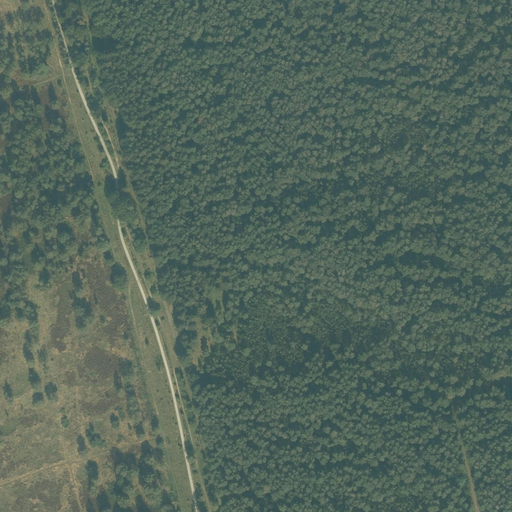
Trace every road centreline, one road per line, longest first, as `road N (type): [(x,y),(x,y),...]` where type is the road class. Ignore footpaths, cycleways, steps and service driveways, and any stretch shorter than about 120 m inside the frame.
road 1 (unknown): [(210,511),(65,0)]
road 2 (track): [(41,0),(100,211),(129,284),(183,511)]
